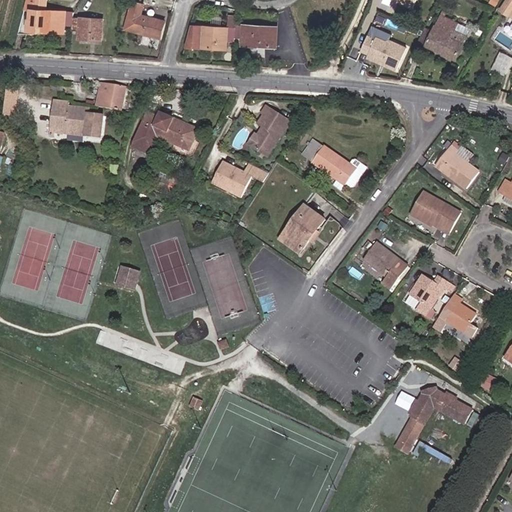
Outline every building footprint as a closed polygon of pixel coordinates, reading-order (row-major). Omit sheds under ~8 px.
[(71,29),(71,23),(72,17),(44,13),(46,0),(35,0),(33,10),(25,9),(20,29),(60,35),(61,28),(71,29)] [(123,28),(134,31),(140,13),(142,7),(143,3),(131,0),(123,28)] [(511,0),(508,0),(500,10),(511,18),(511,0)] [(461,23),(464,16),(452,11),(451,13),(442,9),(427,46),(457,58),(467,35),(457,31),(460,23),(461,23)] [(140,13),(134,31),(161,39),(166,22),(140,13)] [(100,26),(71,23),(71,29),(71,34),(78,34),(78,44),(98,45),(100,26)] [(236,32),(236,42),(243,43),(244,50),(277,49),(277,28),(236,28),(236,32)] [(236,42),(236,32),(192,31),(186,54),(226,53),(226,48),(236,47),(236,42)] [(396,71),(406,49),(388,41),(385,43),(375,39),(374,41),(366,37),(360,52),(368,56),(380,60),(383,59),(386,61),(384,67),(396,71)] [(380,60),(368,56),(367,59),(384,67),(386,61),(383,59),(380,60)] [(126,86),(103,82),(99,107),(123,110),(126,86)] [(17,91),(7,90),(5,103),(3,116),(14,117),(17,91)] [(74,133),(76,109),(71,109),(71,104),(57,104),(54,132),(69,134),(69,133),(74,133)] [(257,152),(280,115),(267,106),(260,116),(262,117),(257,126),(262,129),(258,135),(256,134),(252,139),(254,141),(249,148),(257,152)] [(89,110),(76,109),(74,133),(89,134),(89,136),(104,137),(106,116),(88,114),(89,110)] [(145,145),(158,116),(149,112),(137,141),(145,145)] [(161,118),(158,116),(145,145),(152,148),(158,136),(193,151),(200,135),(186,129),(188,123),(169,114),(167,117),(163,114),(161,118)] [(293,123),(280,115),(257,152),(271,161),(293,123)] [(186,129),(200,135),(202,130),(188,123),(186,129)] [(466,129),(464,136),(471,138),(473,130),(466,129)] [(317,162),(328,146),(318,139),(306,155),(317,162)] [(142,151),(145,145),(137,141),(134,147),(142,151)] [(152,148),(145,145),(142,151),(149,154),(152,148)] [(460,150),(453,145),(438,163),(467,188),(480,172),(457,153),(460,150)] [(361,170),(353,165),(328,146),(317,162),(349,186),(350,186),(361,170)] [(357,189),(372,169),(359,160),(357,160),(353,165),(361,170),(350,186),(355,189),(357,189)] [(211,188),(229,196),(243,174),(223,164),(211,188)] [(243,174),(229,196),(241,203),(254,181),(264,186),(270,175),(249,165),(243,174)] [(511,181),(506,179),(498,192),(511,199),(511,181)] [(415,216),(433,226),(436,222),(449,229),(460,210),(428,192),(424,190),(411,214),(415,216)] [(286,236),(306,251),(327,221),(307,208),(286,236)] [(447,234),(449,229),(436,222),(433,226),(447,234)] [(306,251),(286,236),(283,241),(303,256),(306,251)] [(384,242),(370,260),(393,277),(390,281),(398,287),(415,265),(384,242)] [(123,268),(118,284),(135,289),(136,285),(140,273),(123,268)] [(448,288),(451,290),(457,282),(446,275),(440,282),(427,274),(414,293),(425,300),(420,308),(429,314),(434,307),(448,288)] [(462,285),(457,282),(451,290),(456,294),(457,292),(462,285)] [(464,297),(457,292),(456,294),(436,327),(444,332),(452,320),(468,329),(474,321),(479,313),(461,302),(464,297)] [(425,300),(414,293),(408,302),(419,310),(420,308),(425,300)] [(434,307),(429,314),(433,317),(439,309),(434,307)] [(475,334),(480,325),(474,321),(468,329),(475,334)] [(221,340),(224,347),(231,344),(228,338),(221,340)] [(430,403),(461,419),(469,407),(452,397),(451,399),(442,395),(443,392),(438,389),(436,391),(431,389),(422,390),(418,397),(415,396),(405,414),(408,416),(393,444),(404,450),(430,403)] [(182,397),(179,405),(187,408),(189,400),(182,397)]
